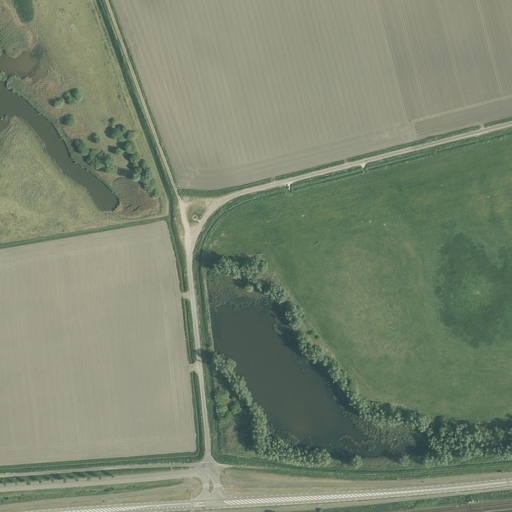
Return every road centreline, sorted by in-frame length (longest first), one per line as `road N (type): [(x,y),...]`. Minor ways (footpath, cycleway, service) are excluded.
road 1 (unclassified): [(188,249),(204,218),(232,195),(511,124)]
road 2 (primary): [(215,502),(511,481)]
road 3 (track): [(109,0),(180,201),(222,201)]
road 4 (unclassified): [(208,464),(188,249)]
road 5 (tertiary): [(0,488),(208,472)]
road 6 (unclassified): [(0,476),(208,464)]
road 7 (primary): [(53,511),(205,503)]
